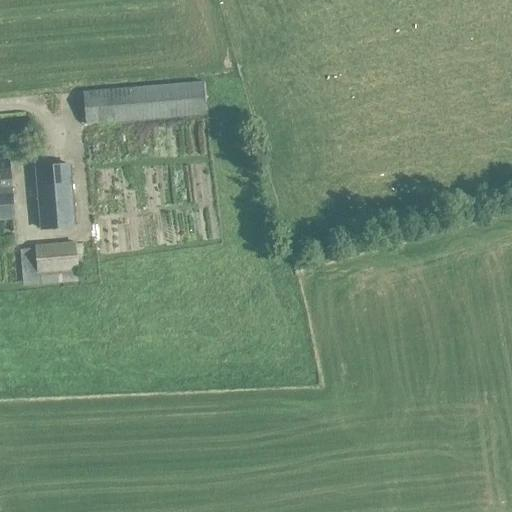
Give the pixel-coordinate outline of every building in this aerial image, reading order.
[(204,84),(84,94),(87,126),(207,116),(204,84)] [(0,221),(15,220),(10,160),(0,161),(0,221)] [(71,166),(37,169),(42,231),(76,228),(71,166)] [(503,257),(511,255),(511,212),(495,216),(503,257)] [(21,251),(24,287),(79,282),(78,272),(79,272),(77,243),(36,247),(36,250),(21,251)]
